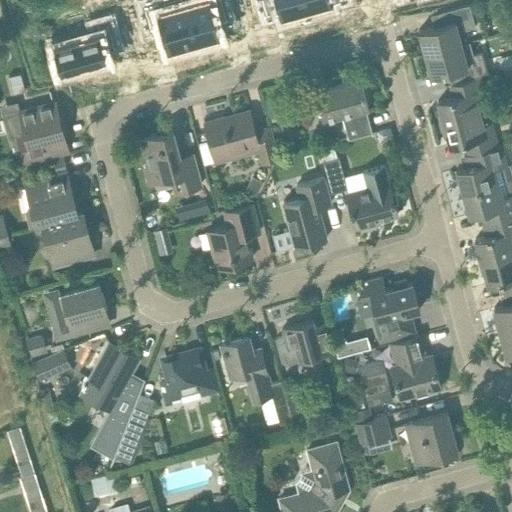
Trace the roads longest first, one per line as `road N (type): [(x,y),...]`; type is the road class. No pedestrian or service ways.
road 1 (residential): [(170,314),(153,311),(145,299),(99,133),(108,111),(382,41),(440,240)]
road 2 (residential): [(440,240),(170,314)]
road 3 (residential): [(511,395),(490,384),(471,358),(440,240)]
road 4 (residential): [(380,511),(395,498),(511,461)]
